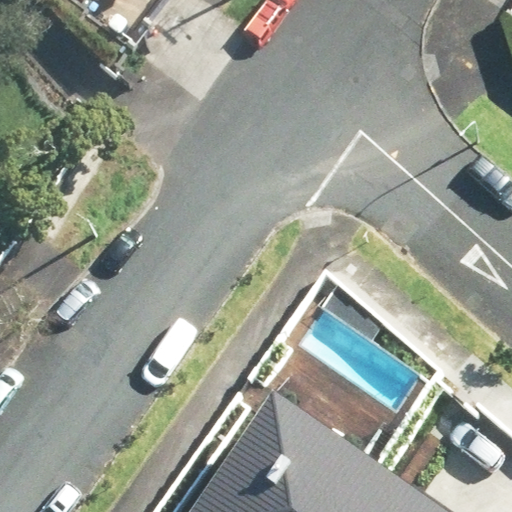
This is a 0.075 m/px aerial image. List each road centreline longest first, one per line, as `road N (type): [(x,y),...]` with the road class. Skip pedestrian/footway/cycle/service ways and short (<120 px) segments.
road 1 (residential): [(0,472),(300,86)]
road 2 (residential): [(300,86),(511,266)]
